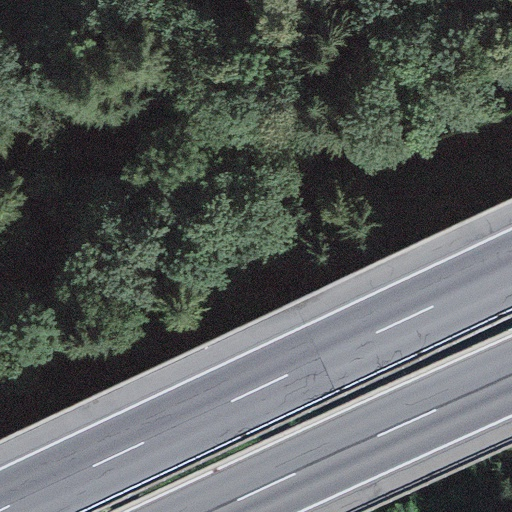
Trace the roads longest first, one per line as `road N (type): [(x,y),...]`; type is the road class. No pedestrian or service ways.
road 1 (motorway): [(511,270),(0,511)]
road 2 (motorway): [(215,511),(511,377)]
